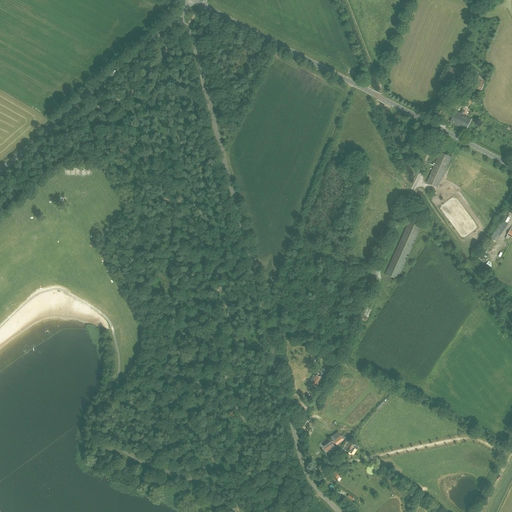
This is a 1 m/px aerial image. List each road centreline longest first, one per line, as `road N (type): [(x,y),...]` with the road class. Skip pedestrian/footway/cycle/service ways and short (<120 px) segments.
road 1 (unclassified): [(339,511),(301,462),(196,51),(178,16)]
road 2 (tertiary): [(511,167),(203,5)]
road 3 (unclassified): [(0,168),(178,16)]
road 4 (track): [(373,270),(441,129)]
